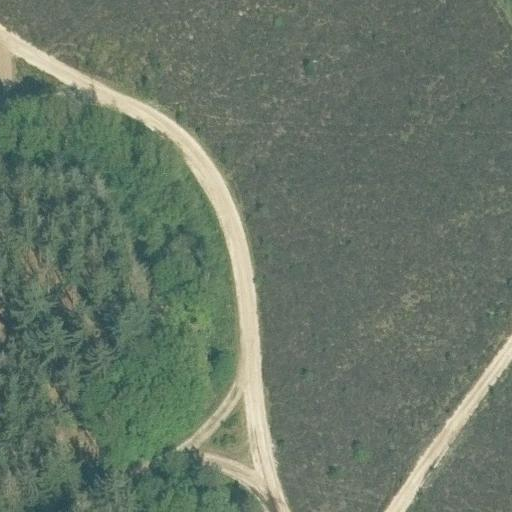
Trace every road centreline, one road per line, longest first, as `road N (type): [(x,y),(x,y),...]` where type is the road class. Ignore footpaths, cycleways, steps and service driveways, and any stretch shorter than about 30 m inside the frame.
road 1 (track): [(276,511),(251,394),(241,268),(207,177),(166,130),(0,37)]
road 2 (track): [(72,511),(116,482),(175,458),(228,470),(270,496)]
road 3 (track): [(511,346),(395,511)]
